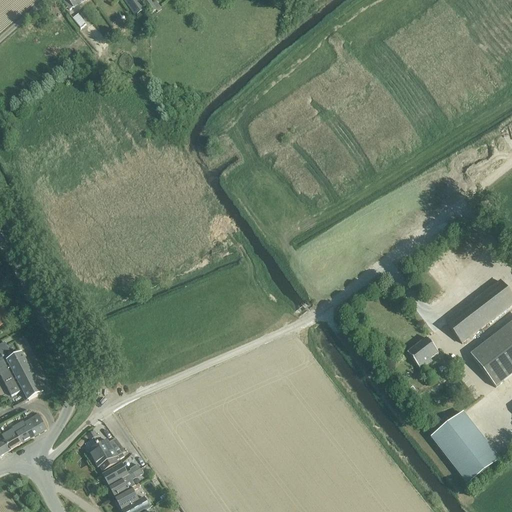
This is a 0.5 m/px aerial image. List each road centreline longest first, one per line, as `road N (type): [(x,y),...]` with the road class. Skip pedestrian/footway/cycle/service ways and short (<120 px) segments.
road 1 (unclassified): [(32,467),(102,412),(289,330),(334,301)]
road 2 (tertiary): [(25,455),(59,426),(72,379),(0,242)]
